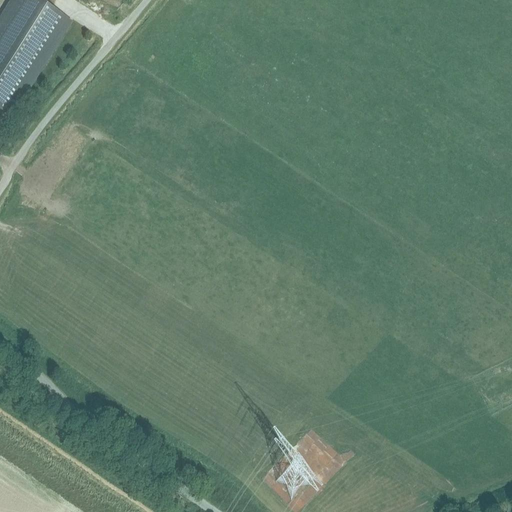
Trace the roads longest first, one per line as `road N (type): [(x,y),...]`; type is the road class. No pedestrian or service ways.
road 1 (unclassified): [(212,511),(83,422),(0,343)]
road 2 (unclassified): [(0,194),(13,167),(148,0)]
